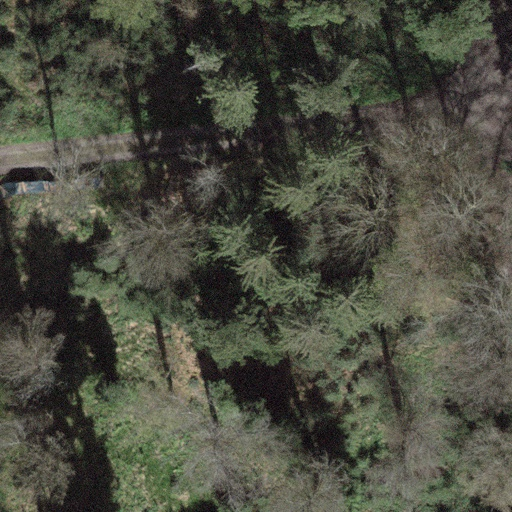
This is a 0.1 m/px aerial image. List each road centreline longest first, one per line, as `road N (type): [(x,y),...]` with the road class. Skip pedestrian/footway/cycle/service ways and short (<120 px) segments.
road 1 (track): [(511,104),(0,161)]
road 2 (track): [(511,195),(482,0)]
